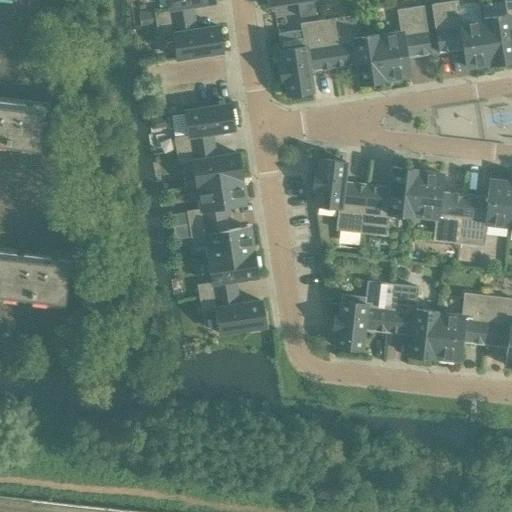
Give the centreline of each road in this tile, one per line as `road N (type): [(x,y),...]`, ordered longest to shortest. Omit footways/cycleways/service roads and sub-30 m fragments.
road 1 (residential): [(264,130),(295,353),(319,374),(511,395)]
road 2 (residential): [(292,125),(511,88)]
road 3 (residential): [(292,125),(511,156)]
road 4 (residential): [(244,0),(264,130)]
